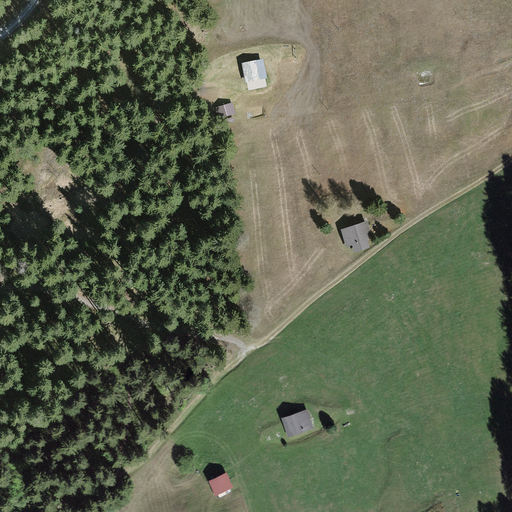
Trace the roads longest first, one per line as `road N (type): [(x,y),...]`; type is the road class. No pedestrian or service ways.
road 1 (track): [(511,162),(255,350),(184,314),(115,320),(33,276),(0,274)]
road 2 (track): [(255,350),(145,457),(51,511)]
